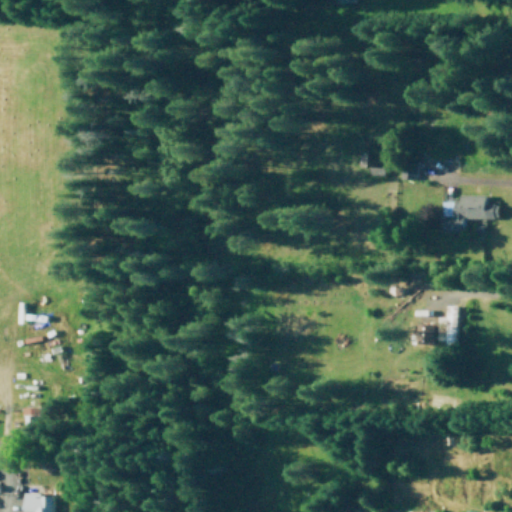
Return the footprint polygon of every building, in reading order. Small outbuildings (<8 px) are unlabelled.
[(400,177),(415,178),(416,163),(401,163),(400,177)] [(441,200),(441,230),(463,230),(463,217),(498,217),(498,202),(485,202),(485,194),(460,194),(459,200),(441,200)] [(457,305),(446,304),(446,316),(437,316),(436,339),(445,339),(444,344),(455,344),(457,305)] [(433,343),(432,333),(419,334),(419,344),(433,343)] [(38,406),(23,406),(23,429),(39,429),(38,406)] [(51,511),(52,494),(22,493),(22,511),(33,511),(51,511)]
